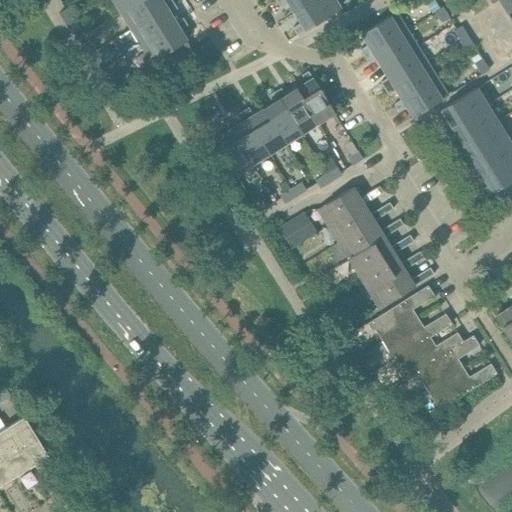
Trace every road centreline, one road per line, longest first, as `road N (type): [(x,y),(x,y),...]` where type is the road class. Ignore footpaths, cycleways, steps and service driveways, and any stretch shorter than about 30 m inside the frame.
road 1 (secondary): [(360,511),(0,90)]
road 2 (secondary): [(0,170),(179,387),(295,511)]
road 3 (residential): [(236,0),(262,43),(339,66),(450,270)]
